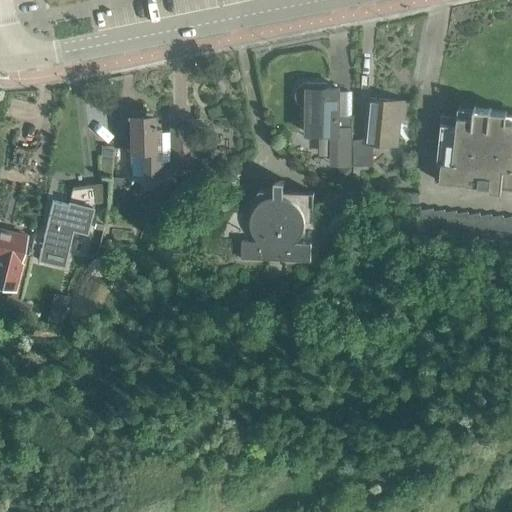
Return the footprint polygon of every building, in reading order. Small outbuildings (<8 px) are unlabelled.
[(325,88),(326,83),(305,83),(302,83),(299,85),(298,86),(297,88),(296,89),(295,91),(295,93),(294,95),(295,97),(295,99),(297,101),(298,102),(300,104),(302,105),(304,105),(306,106),(306,133),(330,133),(330,156),(338,156),(337,165),(351,165),(352,115),(338,115),(339,88),(325,88)] [(341,89),(341,113),(352,113),(351,89),(341,89)] [(364,140),(353,140),(353,165),(372,165),(374,143),(397,144),(398,119),(403,119),(405,101),(368,98),(364,140)] [(491,110),(491,109),(474,107),(473,116),(457,115),(456,124),(440,122),(435,174),(435,179),(511,187),(511,121),(506,121),(507,112),(491,110)] [(161,161),(160,131),(160,127),(153,127),(153,116),(154,116),(154,114),(151,115),(151,110),(131,111),(131,115),(128,115),(128,116),(130,176),(161,175),(161,161)] [(193,126),(168,127),(168,131),(169,161),(169,169),(194,168),(194,157),(197,154),(193,151),(193,126)] [(168,131),(160,131),(161,161),(169,161),(168,131)] [(30,150),(14,146),(8,169),(24,173),(30,150)] [(101,146),(98,174),(110,175),(113,147),(101,146)] [(351,166),(338,166),(338,179),(351,179),(351,166)] [(110,206),(123,206),(124,177),(110,177),(110,206)] [(273,181),(272,190),(258,190),(242,219),(240,259),(310,262),(313,192),(284,191),(284,182),(273,181)] [(47,245),(42,244),(38,260),(63,266),(71,230),(86,233),(92,207),(89,184),(71,187),(66,204),(52,201),(43,238),(49,239),(47,245)] [(410,195),(410,204),(418,204),(419,195),(410,195)] [(437,235),(433,212),(432,209),(420,211),(424,233),(437,235)] [(444,210),(433,212),(437,235),(449,236),(445,213),(444,210)] [(457,214),(456,211),(445,213),(449,236),(461,237),(457,214)] [(468,212),(457,214),(461,237),(473,238),(468,216),(468,212)] [(480,217),(480,213),(468,216),(473,238),(484,239),(480,217)] [(491,215),(480,217),(484,239),(496,241),(492,218),(491,215)] [(504,219),(503,216),(492,218),(496,241),(508,242),(504,219)] [(0,229),(0,284),(11,288),(10,295),(6,295),(3,309),(15,312),(29,254),(28,253),(28,254),(21,252),(25,235),(0,229)] [(20,301),(18,312),(28,314),(29,307),(26,302),(20,301)] [(62,319),(50,316),(48,324),(60,327),(62,319)]
